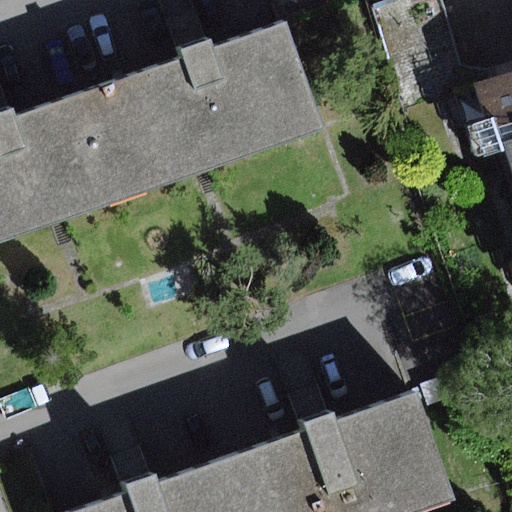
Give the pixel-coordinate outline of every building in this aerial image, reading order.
[(455,41),(442,0),(415,9),(371,23),(384,63),(455,41)] [(411,0),(415,9),(442,0),(443,0),(411,0)] [(179,59),(100,87),(136,190),(317,126),(280,22),(209,47),(206,39),(193,43),(176,49),(179,59)] [(511,82),(493,88),(511,149),(511,82)] [(0,237),(136,190),(100,87),(14,117),(10,107),(0,110),(0,237)] [(299,433),(227,458),(246,511),(406,511),(448,497),(411,394),(331,422),(328,412),(312,418),(296,423),(299,433)] [(246,511),(227,458),(152,485),(148,474),(135,478),(120,484),(124,495),(76,511),(246,511)]
